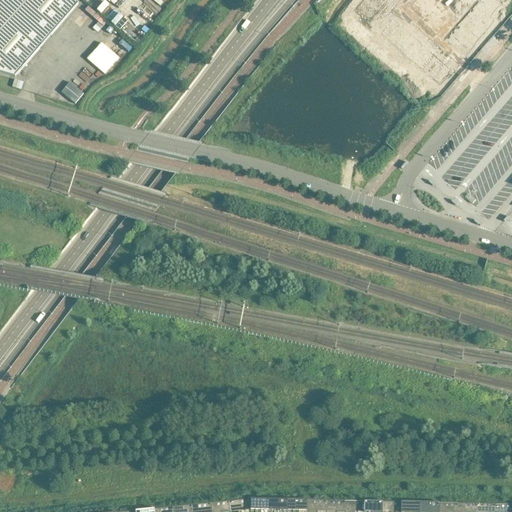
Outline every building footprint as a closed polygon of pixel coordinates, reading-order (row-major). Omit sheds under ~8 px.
[(0,0),(0,73),(15,78),(79,5),(73,0),(0,0)] [(102,0),(85,0),(108,21),(116,13),(102,0)] [(364,0),(355,11),(368,23),(387,0),(364,0)] [(480,11),(450,45),(464,57),(494,22),(488,18),(503,0),(484,0),(477,9),(480,11)] [(393,20),(381,34),(439,84),(450,70),(393,20)] [(106,46),(92,62),(109,78),(124,62),(106,46)] [(84,75),(81,79),(88,84),(91,81),(84,75)] [(16,90),(25,93),(27,85),(19,82),(16,90)] [(249,511),(249,500),(229,502),(230,511),(249,511)] [(269,511),(269,501),(249,500),(249,511),(269,511)] [(287,511),(288,501),(269,501),(269,511),(287,511)] [(306,511),(307,502),(288,501),(287,511),(306,511)] [(230,511),(229,502),(211,504),(211,511),(230,511)] [(325,511),(326,502),(307,502),(306,511),(325,511)] [(344,511),(345,502),(326,502),(325,511),(344,511)] [(363,511),(363,503),(345,502),(344,511),(363,511)] [(382,511),(382,503),(363,503),(363,511),(382,511)] [(400,511),(401,504),(382,503),(382,511),(400,511)]
